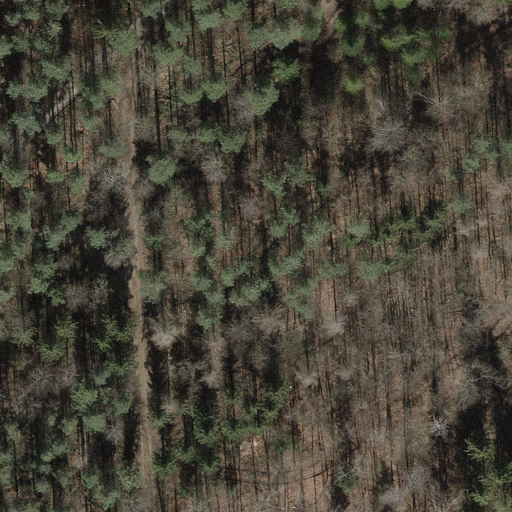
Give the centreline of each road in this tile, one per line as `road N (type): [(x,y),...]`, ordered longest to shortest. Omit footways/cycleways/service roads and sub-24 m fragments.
road 1 (track): [(158,511),(127,35)]
road 2 (track): [(166,0),(0,159)]
